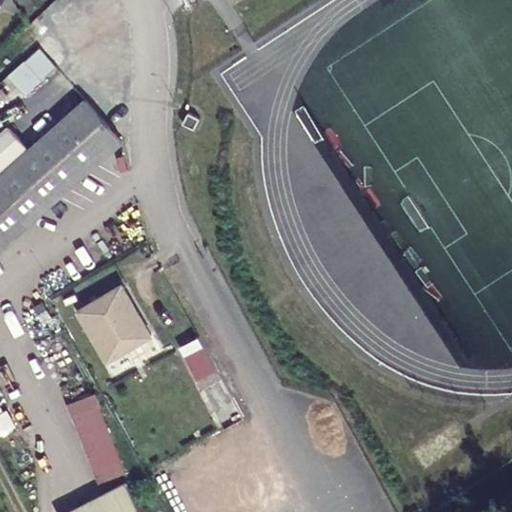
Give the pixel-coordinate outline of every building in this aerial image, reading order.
[(7,73),(25,93),(56,65),(38,45),(7,73)] [(0,254),(125,144),(89,103),(0,181),(0,254)] [(196,118),(191,116),(186,127),(197,133),(203,122),(196,118)] [(0,173),(28,149),(12,130),(0,140),(0,173)] [(108,362),(153,337),(125,286),(80,310),(108,362)] [(185,345),(228,425),(246,416),(201,337),(185,345)] [(129,473),(103,407),(77,417),(103,483),(129,473)] [(145,511),(129,483),(75,511),(145,511)]
